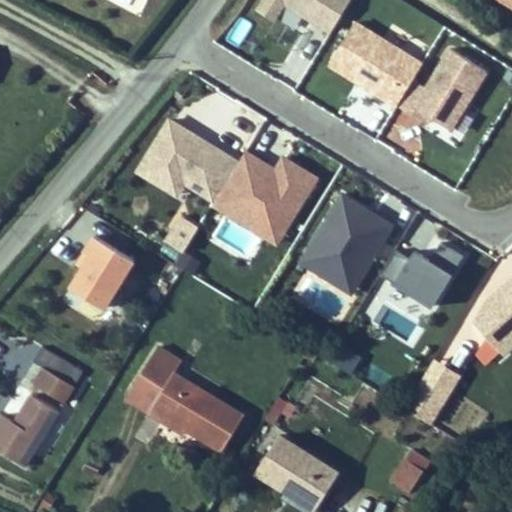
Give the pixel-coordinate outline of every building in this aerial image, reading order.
[(344,23),(356,3),(349,0),(271,0),(263,13),(280,23),(290,6),(337,35),(344,23)] [(511,0),(495,0),(511,10),(511,0)] [(411,64),(344,23),(337,35),(319,64),(386,105),(411,64)] [(416,85),(400,111),(414,120),(418,114),(434,123),(455,136),(491,77),(454,55),(431,94),(416,85)] [(430,130),(434,123),(418,114),(414,120),(430,130)] [(198,187),(218,199),(238,165),(176,128),(150,173),(176,188),(187,169),(203,178),(198,187)] [(274,176),(242,157),(238,165),(218,199),(211,210),(276,248),(315,182),(281,163),(274,176)] [(342,202),(305,264),(328,277),(336,264),(358,278),(384,235),(365,223),(368,218),(342,202)] [(176,235),(192,244),(205,221),(190,212),(176,235)] [(365,223),(384,235),(387,229),(368,218),(365,223)] [(435,252),(457,263),(463,250),(441,239),(435,252)] [(410,253),(394,245),(356,316),(413,345),(456,265),(415,243),(410,253)] [(350,291),(358,278),(336,264),(328,277),(350,291)] [(339,339),(330,355),(353,368),(362,353),(339,339)] [(134,369),(160,384),(143,411),(156,419),(160,413),(183,426),(197,436),(216,447),(239,411),(208,393),(169,369),(176,358),(151,343),(134,369)] [(78,379),(84,367),(41,346),(35,358),(78,379)] [(419,384),(452,397),(464,367),(430,355),(419,384)] [(71,379),(41,361),(32,377),(62,395),(71,379)] [(118,397),(143,411),(160,384),(134,369),(118,397)] [(434,423),(446,399),(416,383),(404,407),(434,423)] [(12,415),(1,408),(0,409),(0,446),(23,461),(57,404),(29,387),(12,415)] [(179,432),(183,426),(160,413),(156,419),(179,432)] [(256,475),(286,494),(290,487),(322,506),(341,475),(279,439),(256,475)] [(422,464),(404,452),(390,475),(407,486),(422,464)] [(315,511),(319,511),(322,506),(290,487),(286,494),(315,511)] [(311,511),(286,500),(281,511),(311,511)]
